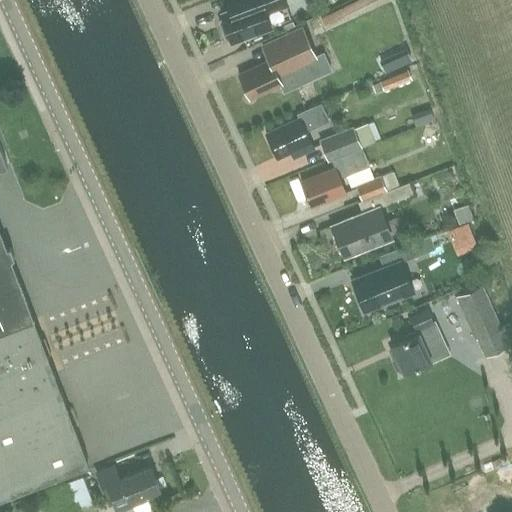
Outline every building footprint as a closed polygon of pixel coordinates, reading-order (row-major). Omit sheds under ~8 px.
[(269,27),(265,15),(288,6),(285,0),(249,0),(250,2),(220,13),(222,18),(218,22),(225,40),(230,41),(269,27)] [(356,0),(321,18),(325,27),(373,3),(379,0),(356,0)] [(312,77),(306,65),(317,60),(308,42),(302,27),(261,46),(268,60),(238,73),(249,97),(268,89),(271,91),(276,89),(276,85),(280,83),(283,91),(312,77)] [(411,78),(408,69),(372,85),(375,93),(411,78)] [(296,155),(313,148),(304,129),(312,125),(306,113),(265,133),(276,157),(294,149),(296,155)] [(328,161),(331,160),(361,148),(362,147),(376,141),(368,124),(368,123),(354,128),(353,126),(319,139),(328,161)] [(0,497),(88,464),(0,231),(0,167),(7,165),(0,146),(0,497)] [(361,148),(331,160),(333,167),(300,180),(311,206),(345,192),(338,176),(368,164),(361,148)] [(356,184),(362,200),(398,187),(391,172),(381,176),(381,175),(356,184)] [(398,187),(362,200),(358,202),(362,212),(333,224),(345,255),(390,238),(378,207),(413,193),(409,182),(398,187)] [(404,246),(409,259),(435,248),(430,235),(404,246)] [(354,279),(358,287),(367,310),(411,292),(398,261),(362,276),(354,279)] [(482,284),(456,295),(456,296),(476,339),(477,338),(486,356),(508,346),(511,343),(511,325),(510,321),(501,325),(482,284)] [(399,370),(402,370),(403,372),(431,359),(432,359),(424,340),(438,334),(435,327),(427,310),(427,308),(410,316),(417,332),(415,333),(414,330),(403,335),(405,338),(390,344),(397,358),(394,360),(399,370)] [(115,504),(117,511),(126,511),(134,509),(132,503),(161,491),(151,466),(120,479),(121,480),(107,485),(107,486),(102,488),(109,506),(115,504)] [(41,493),(48,511),(65,511),(74,508),(76,511),(97,511),(93,501),(94,501),(84,476),(41,493)]
